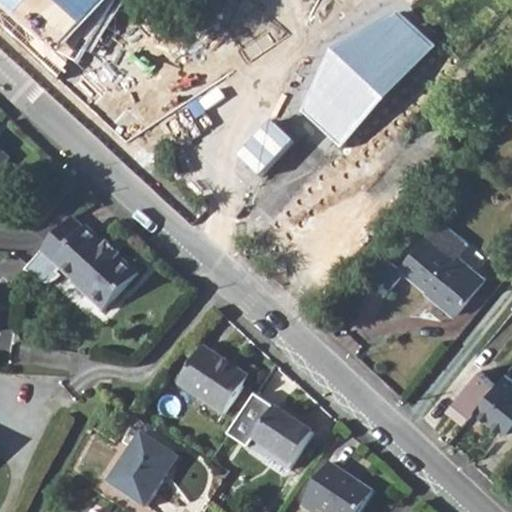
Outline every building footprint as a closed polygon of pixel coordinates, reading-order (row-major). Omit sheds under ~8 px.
[(27,0),(89,55),(137,0),(27,0)] [(0,168),(9,159),(0,150),(0,168)] [(458,315),(488,279),(461,256),(471,243),(441,218),(401,268),(458,315)] [(108,245),(88,226),(85,229),(74,219),(28,272),(38,281),(45,283),(50,283),(55,280),(59,274),(56,271),(62,264),(78,279),(77,280),(108,309),(140,275),(120,257),(122,255),(109,244),(108,245)] [(206,347),(201,354),(193,349),(173,380),(227,415),(252,377),(206,347)] [(507,434),(511,427),(511,377),(507,373),(477,411),(507,434)] [(295,467),(316,434),(277,409),(277,410),(269,405),(251,434),(258,439),(252,448),(268,458),(272,451),(295,467)] [(143,431),(111,480),(148,505),(170,473),(166,470),(177,454),(143,431)] [(268,458),(291,473),(295,467),(272,451),(268,458)] [(166,470),(170,473),(181,456),(177,454),(166,470)] [(321,511),(363,511),(376,494),(332,465),(303,508),(310,511),(320,511),(321,511)]
